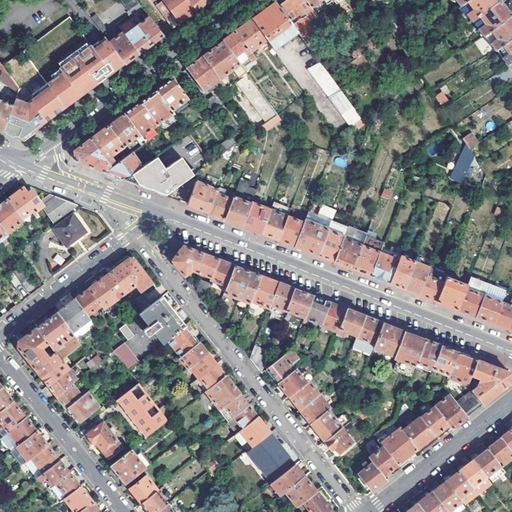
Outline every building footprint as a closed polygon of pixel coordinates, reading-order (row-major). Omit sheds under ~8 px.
[(135,0),(121,0),(121,1),(128,12),(138,4),(135,0)] [(187,0),(163,0),(162,1),(179,24),(187,18),(196,11),(187,0)] [(187,0),(196,11),(199,9),(210,0),(187,0)] [(309,6),(304,0),(278,0),(275,2),(289,20),(309,6)] [(374,0),(373,1),(384,17),(389,13),(379,0),(374,0)] [(471,20),(500,0),(499,0),(467,0),(459,6),(471,21),(471,20)] [(484,34),(511,15),(500,0),(471,20),(482,35),(484,34)] [(155,6),(172,29),(179,24),(162,1),(155,6)] [(289,20),(275,2),(261,13),(252,20),(266,40),(273,49),(297,32),(292,26),(289,20)] [(384,17),(394,31),(400,27),(389,13),(384,17)] [(90,19),(102,36),(107,32),(95,15),(90,19)] [(496,48),(511,37),(511,15),(484,34),(495,49),(496,48)] [(71,18),(24,52),(65,108),(104,79),(124,65),(108,44),(104,38),(93,46),(71,18)] [(133,18),(119,26),(123,33),(137,24),(133,18)] [(162,36),(149,18),(137,27),(150,45),(153,42),(162,36)] [(317,39),(302,18),(292,26),(297,32),(307,46),(317,39)] [(266,40),(252,20),(239,29),(236,32),(250,52),(266,40)] [(150,45),(137,27),(125,36),(138,54),(147,47),(150,45)] [(250,52),(236,32),(225,40),(222,41),(236,60),(238,58),(236,56),(243,51),(247,57),(252,53),(250,52)] [(125,36),(123,33),(108,44),(124,65),(127,62),(138,54),(125,36)] [(483,55),(491,49),(483,36),(474,42),(483,55)] [(511,63),(511,37),(496,48),(508,66),(511,63)] [(402,46),(412,61),(422,54),(412,40),(402,46)] [(236,60),(222,41),(207,53),(202,56),(219,79),(233,69),(239,78),(235,80),(239,86),(236,88),(244,99),(258,90),(236,60)] [(356,60),(364,54),(360,48),(352,54),(356,60)] [(28,103),(43,124),(47,121),(65,108),(24,52),(2,69),(28,103)] [(350,72),(368,59),(364,54),(356,60),(351,63),(346,67),(350,72)] [(219,79),(202,56),(186,68),(203,92),(219,79)] [(319,59),(307,68),(350,128),(362,118),(319,59)] [(187,98),(172,78),(155,91),(170,111),(187,98)] [(432,92),(441,105),(448,100),(443,92),(439,95),(435,90),(432,92)] [(170,111),(155,91),(143,100),(139,102),(156,125),(172,113),(170,111)] [(0,132),(1,133),(14,98),(9,96),(7,103),(0,100),(0,132)] [(213,96),(205,102),(213,113),(221,107),(213,96)] [(1,133),(21,141),(36,130),(43,124),(28,103),(14,98),(1,133)] [(170,111),(172,113),(174,115),(180,111),(181,113),(192,105),(187,98),(170,111)] [(156,125),(139,102),(137,104),(123,114),(140,136),(156,125)] [(248,118),(257,130),(262,127),(271,120),(278,115),(269,103),(248,118)] [(140,136),(123,114),(116,120),(108,126),(123,148),(135,139),(139,145),(144,142),(140,136)] [(262,127),(265,131),(274,125),(271,120),(262,127)] [(123,148),(108,126),(99,132),(90,139),(111,169),(116,165),(110,157),(123,148)] [(471,134),(463,139),(465,144),(470,150),(478,144),(471,134)] [(111,169),(90,139),(86,142),(73,151),(74,156),(75,161),(105,173),(111,169)] [(218,148),(223,155),(236,145),(231,139),(218,148)] [(453,178),(462,181),(472,154),(470,150),(465,144),(453,178)] [(111,169),(105,173),(120,179),(124,180),(142,168),(136,159),(132,153),(116,165),(111,169)] [(142,168),(124,180),(152,191),(186,166),(181,159),(164,170),(156,158),(142,168)] [(186,166),(152,191),(166,197),(193,176),(186,166)] [(234,198),(243,201),(250,182),(241,179),(234,198)] [(192,194),(188,205),(206,212),(210,213),(217,194),(219,191),(197,182),(192,194)] [(36,212),(44,206),(36,195),(32,198),(24,188),(8,200),(22,219),(35,210),(36,212)] [(389,199),(392,191),(384,188),(381,196),(389,199)] [(188,192),(183,203),(188,205),(192,194),(188,192)] [(217,194),(210,213),(214,215),(225,219),(233,201),(217,194)] [(55,221),(78,205),(60,198),(57,196),(44,206),(55,221)] [(243,201),(234,198),(233,201),(225,219),(238,224),(243,226),(251,204),(243,201)] [(24,221),(22,219),(8,200),(0,205),(0,222),(8,233),(24,221)] [(270,210),(288,217),(291,209),(273,202),(270,210)] [(251,204),(243,226),(250,229),(258,232),(262,233),(270,210),(251,203),(251,204)] [(503,209),(498,206),(495,213),(501,215),(503,209)] [(305,223),(296,247),(314,254),(319,256),(332,221),(336,212),(324,207),(319,220),(308,216),(305,223)] [(270,210),(262,233),(275,239),(279,240),(288,217),(270,210)] [(74,214),(54,229),(67,248),(87,233),(74,214)] [(288,217),(279,240),(287,243),(296,247),(305,223),(288,217)] [(332,221),(319,256),(325,258),(335,262),(344,238),(348,227),(332,221)] [(0,239),(8,233),(0,222),(0,239)] [(344,238),(335,262),(349,267),(353,269),(367,234),(363,232),(358,244),(344,238)] [(367,234),(353,269),(368,275),(371,276),(381,253),(385,241),(367,234)] [(172,261),(184,276),(192,271),(196,272),(202,252),(198,251),(186,246),(181,249),(174,259),(172,261)] [(202,252),(196,272),(210,277),(217,258),(205,254),(202,252)] [(381,253),(371,276),(374,277),(390,283),(400,260),(381,253)] [(400,260),(390,283),(394,285),(404,289),(415,262),(401,256),(400,260)] [(217,258),(210,277),(209,280),(226,286),(234,265),(229,263),(217,258)] [(133,260),(128,259),(109,273),(124,294),(135,285),(140,291),(151,282),(133,260)] [(415,262),(404,289),(408,290),(418,294),(428,268),(428,267),(415,262)] [(234,265),(226,286),(224,293),(249,303),(250,300),(259,275),(249,271),(234,265)] [(28,278),(21,268),(15,272),(22,283),(28,278)] [(428,268),(418,294),(422,296),(437,301),(446,277),(446,276),(428,268)] [(446,277),(437,301),(441,303),(458,310),(467,288),(472,274),(465,271),(460,283),(446,277)] [(9,276),(15,286),(21,283),(22,283),(15,272),(9,276)] [(124,294),(109,273),(89,289),(101,305),(104,309),(124,294)] [(259,275),(250,300),(268,308),(269,305),(278,282),(273,280),(259,275)] [(33,283),(37,289),(43,284),(39,279),(33,283)] [(201,280),(197,292),(203,299),(208,283),(201,280)] [(278,282),(269,305),(285,311),(285,310),(293,288),(283,284),(278,282)] [(485,295),(502,302),(507,291),(489,283),(485,295)] [(293,288),(285,310),(303,317),(311,295),(298,290),(293,288)] [(467,288),(458,310),(463,311),(476,317),(485,295),(467,288)] [(101,305),(89,289),(74,299),(87,316),(101,305)] [(130,302),(140,314),(151,305),(142,293),(130,302)] [(311,295),(303,317),(319,324),(328,301),(316,297),(311,295)] [(502,302),(485,295),(476,317),(481,319),(494,324),(502,302)] [(177,315),(163,297),(157,301),(151,305),(140,314),(149,326),(143,330),(149,336),(154,332),(162,344),(167,340),(180,330),(185,326),(177,315)] [(72,333),(78,328),(90,319),(87,316),(74,299),(57,312),(72,333)] [(328,301),(319,324),(319,325),(337,332),(346,309),(332,303),(328,301)] [(511,305),(502,302),(494,324),(500,326),(511,330),(511,329),(511,305)] [(346,309),(337,332),(336,335),(343,338),(346,331),(356,335),(363,315),(359,314),(346,309)] [(49,343),(54,349),(62,343),(64,346),(76,337),(72,333),(57,312),(37,327),(49,343)] [(363,315),(356,335),(355,337),(374,344),(382,323),(370,318),(363,315)] [(93,324),(90,319),(78,328),(82,333),(93,324)] [(382,323),(374,344),(373,347),(393,355),(403,331),(393,327),(382,323)] [(120,329),(129,340),(135,336),(126,325),(120,329)] [(167,340),(179,357),(199,342),(185,326),(180,330),(167,340)] [(18,348),(41,376),(63,360),(57,352),(51,356),(44,347),(49,343),(37,327),(19,341),(18,348)] [(403,331),(393,355),(393,358),(396,359),(392,370),(409,376),(412,368),(413,366),(415,362),(423,339),(414,335),(407,333),(403,331)] [(82,345),(76,337),(64,346),(62,343),(54,349),(57,352),(63,360),(82,345)] [(258,337),(249,359),(261,373),(270,351),(258,337)] [(423,339),(415,362),(431,369),(440,346),(436,344),(423,339)] [(114,351),(129,370),(143,359),(129,340),(114,351)] [(178,358),(187,369),(189,367),(207,353),(199,342),(179,357),(178,358)] [(440,346),(431,369),(448,375),(457,352),(445,347),(440,346)] [(267,369),(278,383),(295,369),(291,365),(298,359),(290,350),(267,369)] [(457,352),(448,375),(447,378),(466,385),(470,375),(476,359),(462,354),(457,352)] [(189,367),(198,377),(199,377),(216,364),(207,353),(189,367)] [(102,361),(99,356),(94,360),(98,364),(102,361)] [(478,378),(476,387),(470,390),(471,391),(482,405),(510,383),(509,373),(489,364),(476,359),(470,375),(478,378)] [(41,376),(48,385),(66,371),(70,368),(63,360),(41,376)] [(89,364),(93,368),(98,364),(94,360),(89,364)] [(412,368),(429,375),(431,369),(415,362),(413,366),(412,368)] [(199,377),(209,389),(225,376),(216,364),(199,377)] [(278,383),(289,397),(306,382),(295,369),(278,383)] [(73,383),(75,382),(66,371),(48,385),(56,396),(73,383)] [(206,391),(220,409),(239,393),(225,376),(209,389),(206,391)] [(333,383),(342,387),(346,383),(338,378),(334,381),(333,383)] [(289,397),(299,410),(319,395),(308,381),(306,382),(289,397)] [(138,382),(116,399),(146,437),(156,429),(164,423),(168,420),(165,416),(159,408),(149,396),(142,386),(138,382)] [(154,392),(146,382),(142,386),(149,396),(154,392)] [(73,383),(56,396),(66,409),(83,395),(79,390),(73,383)] [(87,384),(79,390),(83,395),(87,391),(91,388),(87,384)] [(0,388),(0,412),(13,402),(1,387),(0,388)] [(66,409),(78,424),(100,406),(87,391),(83,395),(66,409)] [(456,403),(467,417),(482,405),(471,391),(456,403)] [(219,410),(228,421),(234,417),(249,405),(239,393),(220,409),(219,410)] [(456,403),(448,394),(433,407),(448,425),(451,429),(454,427),(467,417),(456,403)] [(299,410),(310,424),(328,410),(330,408),(319,395),(299,410)] [(25,417),(13,402),(0,412),(0,420),(7,430),(25,417)] [(170,413),(163,404),(159,408),(165,416),(170,413)] [(234,417),(243,429),(258,417),(249,405),(234,417)] [(448,425),(433,407),(421,417),(435,435),(448,425)] [(358,413),(363,419),(367,415),(363,409),(358,413)] [(310,424),(324,441),(341,428),(342,427),(328,410),(310,424)] [(421,417),(420,416),(403,429),(419,448),(435,435),(421,417)] [(25,417),(7,430),(18,445),(36,431),(25,417)] [(234,436),(242,445),(248,440),(253,447),(271,433),(258,417),(243,429),(234,436)] [(103,421),(86,434),(93,442),(94,441),(102,451),(103,450),(109,459),(124,448),(103,421)] [(156,429),(159,434),(167,428),(164,423),(156,429)] [(401,426),(380,443),(383,447),(397,465),(419,448),(403,429),(401,426)] [(324,441),(331,450),(334,448),(339,454),(352,443),(341,428),(324,441)] [(511,433),(509,430),(500,438),(511,453),(511,433)] [(18,445),(16,447),(27,461),(30,458),(47,444),(36,431),(18,445)] [(1,437),(8,450),(16,446),(9,433),(1,437)] [(511,458),(511,453),(500,438),(486,449),(500,467),(511,458)] [(47,444),(30,458),(37,468),(34,470),(39,477),(59,460),(47,444)] [(397,465),(383,447),(369,458),(373,462),(384,476),(384,475),(386,477),(392,472),(391,470),(397,465)] [(500,467),(486,449),(472,460),(486,478),(500,467)] [(130,450),(111,465),(124,483),(142,469),(144,468),(130,450)] [(209,471),(212,475),(220,468),(212,459),(204,465),(209,471)] [(39,477),(38,477),(42,481),(46,478),(51,485),(69,471),(59,460),(39,477)] [(486,478),(472,460),(459,470),(478,494),(491,484),(486,478)] [(384,476),(373,462),(358,474),(372,492),(379,486),(387,480),(384,476)] [(271,484),(281,496),(286,492),(305,476),(296,465),(271,484)] [(158,489),(142,469),(124,483),(140,503),(156,490),(158,489)] [(478,494),(459,470),(445,481),(462,503),(464,505),(478,494)] [(69,471),(51,485),(63,500),(64,499),(80,486),(69,471)] [(204,474),(217,490),(221,487),(212,475),(209,471),(204,474)] [(286,492),(298,506),(303,502),(317,491),(305,476),(286,492)] [(451,511),(462,503),(445,481),(431,492),(446,511),(451,511)] [(156,490),(167,504),(174,498),(163,485),(158,489),(156,490)] [(80,486),(64,499),(74,511),(80,511),(93,502),(80,486)] [(156,511),(167,504),(156,490),(140,503),(147,511),(156,511)] [(333,511),(317,491),(303,502),(310,511),(333,511)] [(446,511),(431,492),(416,503),(422,511),(446,511)] [(100,511),(93,502),(80,511),(100,511)] [(229,507),(233,511),(238,508),(234,503),(229,507)] [(422,511),(416,503),(405,511),(422,511)]
